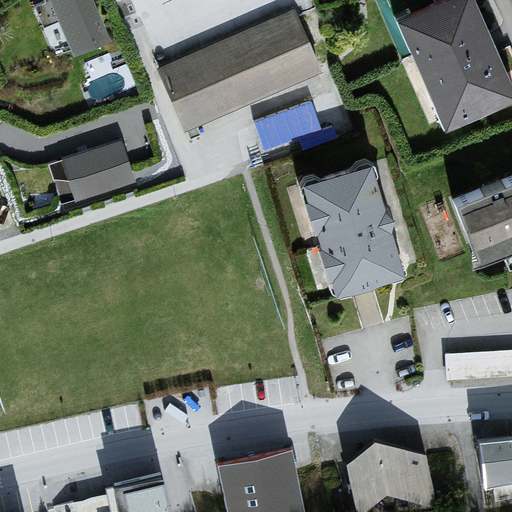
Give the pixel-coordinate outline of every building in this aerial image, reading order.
[(83,0),(50,0),(46,2),(66,52),(99,39),(83,0)] [(511,93),(472,0),(453,0),(403,22),(448,127),(511,99),(511,93)] [(286,14),(152,69),(176,127),(310,73),(286,14)] [(253,113),(263,143),(298,132),(300,138),(324,130),(312,94),(253,113)] [(122,139),(61,158),(75,202),(136,183),(122,139)] [(386,160),(293,185),(322,293),(415,268),(386,160)] [(511,177),(445,203),(466,259),(511,241),(511,177)] [(511,436),(470,440),(480,497),(511,489),(511,436)] [(365,439),(339,466),(350,511),(366,511),(382,495),(436,511),(426,458),(365,439)] [(300,511),(285,449),(215,466),(226,511),(300,511)] [(171,511),(163,477),(113,489),(118,511),(171,511)]
